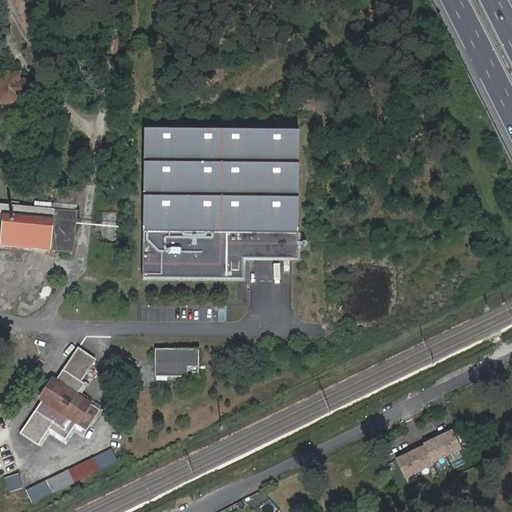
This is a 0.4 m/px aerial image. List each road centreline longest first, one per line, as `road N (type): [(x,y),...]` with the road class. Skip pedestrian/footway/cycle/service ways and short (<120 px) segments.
road 1 (unclassified): [(194,511),(511,356)]
road 2 (track): [(90,193),(103,0)]
road 3 (unknown): [(2,0),(42,83),(95,125)]
road 4 (motorway): [(455,0),(511,112)]
